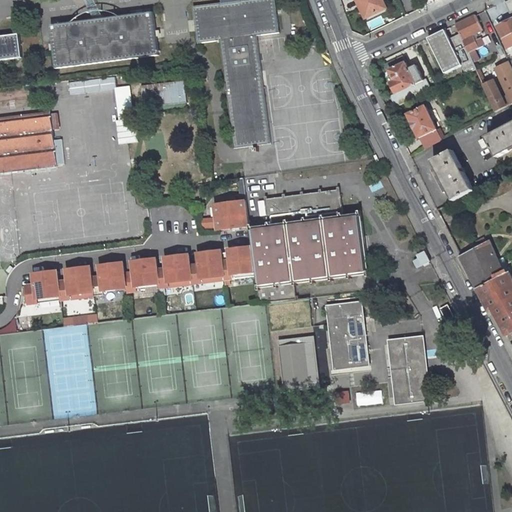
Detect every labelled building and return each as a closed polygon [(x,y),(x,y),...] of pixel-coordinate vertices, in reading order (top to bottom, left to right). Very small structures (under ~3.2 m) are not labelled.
[(219,0),(220,4),(193,7),(198,43),(221,41),(235,149),(254,146),(255,152),(259,152),(258,146),(272,144),(258,36),(280,33),(276,0),(251,0),(240,2),(240,0),(219,0)] [(357,0),(366,18),(387,8),(383,0),(357,0)] [(51,25),(57,69),(160,55),(154,12),(51,25)] [(456,25),(465,44),(469,53),(475,50),(484,46),(480,38),(476,40),(473,35),(483,30),(476,15),(456,25)] [(511,20),(498,27),(508,49),(511,47),(511,20)] [(444,32),(426,41),(443,75),(461,68),(444,32)] [(315,33),(307,34),(308,47),(317,46),(315,33)] [(0,36),(0,60),(23,58),(20,34),(0,36)] [(465,44),(454,49),(461,64),(472,59),(469,53),(465,44)] [(480,59),(475,50),(469,53),(472,59),(474,62),(480,59)] [(388,72),(398,94),(425,81),(418,65),(410,69),(404,56),(385,65),(388,72)] [(511,66),(510,63),(497,69),(509,95),(511,100),(511,66)] [(121,144),(138,142),(131,85),(116,87),(115,77),(69,82),(71,96),(114,91),(121,144)] [(143,109),(187,102),(184,80),(140,86),(143,109)] [(495,80),(484,85),(497,112),(511,104),(511,100),(509,95),(504,98),(495,80)] [(426,107),(405,116),(416,142),(437,131),(437,129),(426,107)] [(0,172),(58,166),(51,113),(0,118),(0,172)] [(491,144),(498,158),(511,150),(511,124),(480,142),(484,148),(491,144)] [(475,190),(454,150),(430,163),(450,203),(475,190)] [(269,226),(251,228),(253,247),(257,274),(260,303),(297,299),(295,284),(370,274),(362,214),(344,216),(341,191),(329,192),(330,203),(324,204),(324,199),(285,204),(285,209),(279,209),(278,199),(266,200),(269,226)] [(329,192),(278,199),(279,209),(285,209),(285,204),(324,199),(324,204),(330,203),(329,192)] [(218,226),(219,230),(250,227),(246,193),(241,194),(242,201),(237,202),(224,203),(216,204),(218,226)] [(490,240),(461,256),(489,312),(493,310),(508,337),(510,335),(511,337),(511,274),(511,272),(509,273),(508,270),(504,271),(490,240)] [(253,247),(230,249),(230,253),(223,254),(226,277),(257,274),(253,247)] [(222,250),(199,253),(200,265),(191,266),(193,282),(226,277),(223,254),(222,250)] [(430,263),(429,262),(430,261),(426,252),(419,256),(421,259),(416,261),(418,267),(425,264),(426,266),(430,263)] [(190,254),(166,257),(168,269),(158,270),(160,282),(160,286),(193,282),(191,266),(190,254)] [(157,258),(133,261),(135,273),(125,274),(127,286),(127,290),(137,289),(137,285),(160,282),(158,270),(157,258)] [(124,263),(100,266),(102,277),(93,278),(94,294),(104,293),(104,289),(127,286),(125,274),(124,263)] [(91,267),(68,270),(69,281),(59,282),(61,298),(94,294),(93,278),(91,267)] [(58,271),(35,274),(36,285),(27,286),(29,302),(61,298),(59,282),(58,271)] [(333,347),(336,370),(370,366),(367,343),(364,343),(362,326),(365,325),(362,302),(328,306),(331,329),(334,329),(335,336),(332,337),(332,343),(333,343),(336,343),(336,346),(333,347)] [(448,305),(441,309),(448,322),(455,317),(448,305)] [(394,381),(397,404),(431,400),(429,377),(426,377),(424,360),(427,360),(424,337),(390,341),(392,364),(395,363),(397,381),(394,381)] [(338,401),(349,399),(348,389),(337,390),(338,401)]
